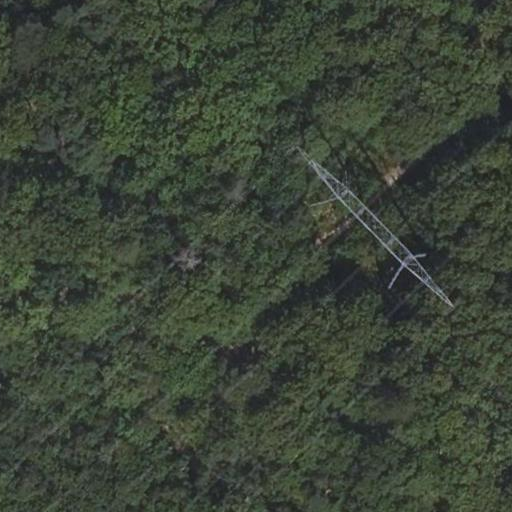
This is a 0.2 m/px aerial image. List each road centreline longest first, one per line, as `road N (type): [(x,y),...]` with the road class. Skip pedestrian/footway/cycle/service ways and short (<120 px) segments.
road 1 (track): [(0,246),(73,309),(220,371),(438,417),(511,453)]
road 2 (track): [(220,371),(511,67)]
